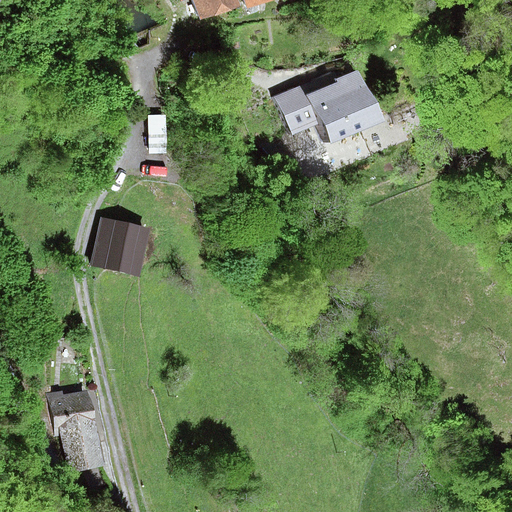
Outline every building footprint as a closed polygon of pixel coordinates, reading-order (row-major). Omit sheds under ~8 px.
[(234,0),(191,0),(196,20),(237,10),(234,0)] [(331,148),(388,122),(364,71),(308,97),(331,148)] [(150,113),(150,152),(165,152),(165,113),(150,113)] [(128,277),(140,230),(103,222),(91,268),(128,277)] [(83,393),(52,398),(65,472),(96,466),(83,393)]
